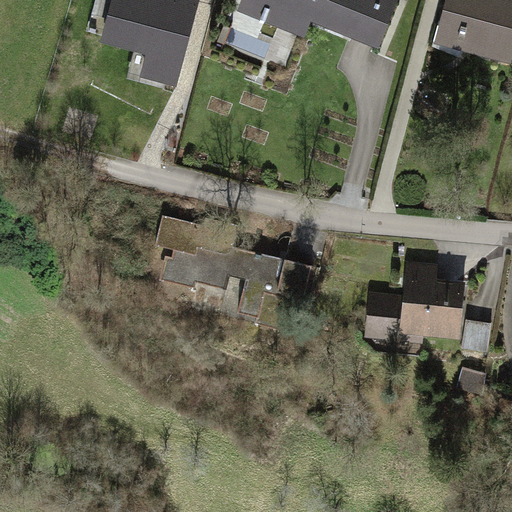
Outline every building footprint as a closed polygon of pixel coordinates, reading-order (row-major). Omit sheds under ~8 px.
[(109,0),(99,41),(145,52),(139,75),(176,85),(197,0),(109,0)] [(229,0),(225,11),(297,40),(305,21),(372,48),(391,0),(229,0)] [(511,0),(436,0),(425,43),(507,64),(511,45),(511,0)] [(253,329),(293,337),(307,272),(166,242),(157,287),(188,293),(189,287),(223,294),(226,278),(242,281),(234,317),(255,321),(253,329)] [(359,292),(355,340),(448,349),(454,287),(432,285),(434,263),(400,260),(397,295),(359,292)] [(455,349),(478,354),(484,325),(461,320),(455,349)] [(446,393),(472,402),(480,379),(454,370),(446,393)]
